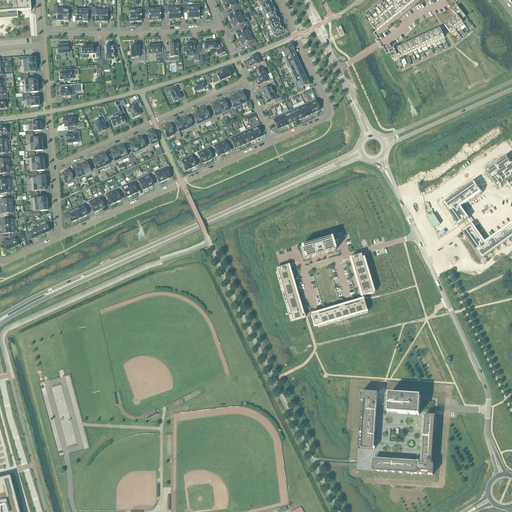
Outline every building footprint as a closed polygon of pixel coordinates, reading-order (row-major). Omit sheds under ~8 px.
[(0,0),(0,20),(18,19),(17,12),(31,11),(29,0),(0,0)] [(238,5),(235,0),(234,0),(224,5),(225,7),(223,7),(225,11),(233,7),(234,10),(240,8),(243,7),(242,5),(240,6),(239,4),(238,5)] [(393,3),(401,12),(405,9),(398,0),(397,0),(393,3)] [(397,0),(398,0),(405,9),(409,6),(403,0),(397,0)] [(261,5),(263,10),(272,6),(271,4),(272,3),(271,1),(261,5)] [(393,3),(389,7),(396,16),(401,12),(393,3)] [(203,10),(203,4),(198,4),(199,7),(193,8),(193,6),(194,18),(196,18),(196,20),(200,19),(199,11),(203,10)] [(65,22),(68,22),(69,14),(72,14),(73,5),(69,5),(69,8),(63,8),(63,21),(65,21),(65,22)] [(80,21),(82,21),(82,9),(77,8),(77,7),(73,7),(73,5),(72,14),(76,14),(76,23),(80,23),(80,21)] [(92,14),(92,6),(88,5),(88,9),(82,9),(82,21),(84,21),(84,23),(88,23),(88,14),(92,14)] [(180,12),(184,11),(183,5),(179,5),(179,6),(174,7),(174,19),(177,19),(177,21),(180,20),(180,12)] [(187,11),(188,20),(191,20),(191,18),(194,18),(193,6),(187,6),(187,5),(183,5),(184,11),(187,11)] [(60,21),(63,21),(63,8),(57,8),(57,7),(53,6),(53,13),(57,13),(57,22),(60,22),(60,21)] [(99,22),(101,22),(102,11),(102,9),(96,9),(96,8),(92,8),(92,6),(92,14),(96,14),(95,23),(99,23),(99,22)] [(160,7),(154,8),(155,20),(157,20),(157,22),(161,22),(160,13),(164,13),(164,6),(160,6),(160,7)] [(172,19),(174,19),(174,7),(168,7),(168,6),(164,6),(164,13),(168,12),(168,21),(172,21),(172,19)] [(263,10),(265,15),(275,11),(274,8),(273,8),(272,6),(263,10)] [(140,9),(135,9),(136,22),(138,21),(138,23),(142,23),(141,14),(145,14),(144,7),(140,7),(140,9)] [(155,20),(154,8),(149,8),(149,7),(144,7),(145,14),(149,13),(149,22),(153,22),(153,21),(155,20)] [(389,7),(385,10),(386,11),(393,19),(396,16),(389,7)] [(456,9),(453,11),(456,15),(457,16),(463,23),(468,20),(458,7),(456,9)] [(111,16),(112,8),(107,8),(107,11),(102,11),(101,22),(104,22),(104,24),(108,24),(108,20),(107,20),(107,18),(107,17),(107,16),(111,16)] [(133,22),(136,22),(135,9),(135,11),(129,11),(129,8),(125,8),(125,15),(129,15),(130,23),(133,23),(133,22)] [(228,18),(229,21),(231,20),(232,22),(241,18),(243,17),(241,12),(242,11),(240,8),(234,10),(236,14),(228,18)] [(265,15),(267,20),(277,16),(276,13),(275,11),(265,15)] [(382,14),(389,22),(393,19),(386,11),(382,14)] [(382,13),(378,16),(385,25),(389,22),(382,14),(382,13)] [(267,20),(270,25),(280,20),(278,18),(277,16),(267,20)] [(374,19),(381,28),(385,25),(378,16),(374,19)] [(457,16),(453,20),(459,28),(460,29),(465,25),(463,24),(463,23),(457,16)] [(241,25),(242,28),(248,25),(247,22),(244,23),(241,18),(232,22),(233,24),(231,25),(233,28),(241,25)] [(373,18),(369,22),(371,24),(376,32),(377,32),(381,28),(374,19),(373,18)] [(270,25),(272,30),(281,26),(280,23),(281,23),(280,20),(270,25)] [(453,20),(449,23),(456,31),(456,30),(459,28),(453,20)] [(449,23),(445,26),(448,30),(451,34),(452,35),(457,31),(456,30),(456,31),(449,23)] [(239,38),(240,40),(251,35),(249,35),(247,31),(250,29),(248,25),(242,28),(244,32),(236,35),(237,39),(239,38)] [(281,26),(272,30),(274,35),(276,38),(282,35),(281,32),(284,31),(283,28),(282,28),(281,26)] [(340,37),(344,35),(340,26),(336,28),(340,37)] [(440,29),(435,31),(440,42),(445,39),(441,29),(440,29)] [(435,31),(431,33),(436,44),(440,42),(435,31)] [(431,33),(427,35),(431,44),(430,44),(431,46),(436,44),(431,33)] [(253,40),(251,35),(240,40),(241,42),(239,43),(241,46),(249,42),(250,46),(257,43),(255,39),(253,40)] [(427,35),(422,37),(426,46),(427,46),(430,44),(431,44),(427,35)] [(422,37),(417,40),(421,48),(422,49),(427,47),(427,46),(426,46),(422,37)] [(417,40),(412,42),(416,50),(417,50),(421,48),(417,40)] [(208,42),(204,42),(205,50),(216,49),(217,51),(221,49),(218,45),(216,45),(216,41),(211,42),(208,42)] [(412,42),(408,44),(412,53),(417,51),(417,50),(416,50),(412,42)] [(184,53),(187,53),(187,56),(195,55),(195,59),(195,61),(199,61),(198,46),(195,47),(194,43),(192,44),(192,43),(188,43),(188,44),(186,44),(187,47),(183,48),(184,53)] [(408,44),(404,46),(408,55),(412,53),(408,44)] [(66,45),(57,46),(58,51),(57,51),(57,54),(58,54),(58,55),(68,54),(69,59),(72,59),(72,51),(68,51),(68,47),(68,45),(66,45)] [(148,54),(156,54),(159,54),(160,60),(162,60),(163,64),(164,64),(163,48),(160,48),(159,45),(155,46),(152,46),(148,46),(148,54)] [(170,54),(164,54),(165,61),(169,61),(174,60),(174,57),(178,57),(177,45),(169,45),(170,46),(168,46),(169,50),(170,50),(170,54)] [(80,48),(80,52),(82,52),(82,59),(88,58),(87,55),(96,54),(96,58),(98,57),(100,57),(99,47),(93,48),(93,46),(90,46),(88,46),(84,46),(85,47),(81,47),(81,48),(80,48)] [(107,61),(114,60),(113,46),(105,47),(105,51),(101,51),(103,70),(110,69),(109,65),(107,65),(107,61)] [(285,57),(294,53),(293,50),(294,50),(292,46),(289,48),(289,49),(286,50),(285,47),(278,50),(280,53),(283,52),(285,57)] [(404,46),(399,48),(403,57),(404,56),(408,55),(404,46)] [(139,59),(140,62),(144,61),(144,64),(146,63),(145,48),(144,48),(144,50),(141,50),(141,51),(139,51),(139,47),(131,47),(132,59),(133,59),(137,58),(137,59),(139,59)] [(399,48),(395,50),(399,61),(405,58),(404,56),(403,57),(399,48)] [(395,50),(389,53),(394,63),(395,65),(400,63),(399,61),(395,50)] [(286,63),(297,58),(296,55),(295,55),(294,53),(285,57),(283,58),(286,63)] [(248,62),(247,62),(249,66),(250,66),(250,68),(258,64),(259,67),(266,64),(264,61),(262,62),(259,56),(257,57),(247,61),(248,62)] [(21,61),(21,67),(36,66),(35,59),(27,60),(27,57),(19,57),(19,61),(21,61)] [(202,57),(200,57),(201,65),(205,64),(208,63),(208,60),(204,60),(204,57),(202,57)] [(288,68),(299,63),(298,61),(299,61),(297,58),(286,63),(288,68)] [(288,68),(291,74),(302,69),(301,68),(302,68),(301,65),(300,66),(299,63),(288,68)] [(253,75),(255,79),(256,79),(267,74),(265,68),(267,67),(266,64),(259,67),(261,70),(253,73),(253,75)] [(29,76),(28,76),(28,73),(36,72),(36,70),(36,66),(21,67),(22,73),(20,73),(21,77),(29,76)] [(226,72),(224,69),(226,69),(225,68),(215,72),(217,72),(218,75),(217,76),(218,78),(213,80),(215,82),(214,82),(214,83),(219,81),(220,82),(225,79),(231,77),(228,71),(226,72)] [(293,79),(304,74),(303,70),(302,71),(302,69),(291,74),(293,79)] [(61,80),(63,80),(64,82),(69,82),(69,79),(72,79),(72,75),(73,75),(78,75),(77,70),(78,70),(77,70),(71,70),(71,71),(70,71),(70,70),(63,70),(63,73),(60,73),(60,77),(60,80),(61,80)] [(256,80),(255,81),(257,85),(258,84),(258,86),(266,82),(268,85),(274,82),(273,79),(270,80),(267,74),(256,79),(256,80)] [(295,84),(306,79),(305,77),(306,77),(304,74),(293,79),(295,84)] [(29,77),(29,76),(21,77),(21,81),(24,81),(24,87),(23,87),(37,86),(37,82),(36,79),(28,80),(28,77),(29,77)] [(205,83),(203,78),(200,79),(201,82),(196,84),(196,85),(192,86),(193,88),(192,88),(194,92),(195,92),(195,93),(199,91),(200,91),(202,90),(204,89),(202,85),(205,83)] [(297,89),(296,90),(298,93),(304,90),(303,87),(306,86),(306,87),(309,85),(308,81),(307,82),(306,79),(295,84),(297,89)] [(262,93),(261,93),(263,97),(264,98),(273,93),(276,92),(273,86),(275,85),(274,82),(268,85),(269,88),(261,91),(262,93)] [(61,92),(60,92),(61,96),(62,96),(62,97),(67,96),(67,97),(71,97),(70,96),(72,96),(72,93),(74,93),(81,92),(80,89),(80,84),(62,86),(62,89),(61,89),(61,92)] [(181,99),(178,92),(182,91),(179,84),(174,86),(176,88),(169,91),(172,97),(171,97),(173,102),(174,101),(174,102),(181,99)] [(22,93),(22,97),(30,96),(30,93),(38,93),(37,86),(23,87),(23,93),(22,93)] [(247,105),(242,93),(241,94),(240,93),(236,95),(237,96),(236,96),(241,108),(240,105),(244,104),(245,106),(247,105)] [(264,98),(263,99),(265,103),(266,103),(267,104),(274,101),(276,103),(282,100),(281,97),(278,98),(276,99),(273,93),(264,98)] [(38,107),(39,107),(38,99),(31,99),(31,100),(30,100),(30,97),(30,96),(22,97),(23,101),(25,101),(26,107),(31,107),(38,107)] [(241,108),(236,96),(235,96),(231,97),(231,98),(230,99),(233,107),(230,108),(233,114),(236,113),(235,110),(241,108)] [(319,105),(318,101),(316,101),(315,99),(310,102),(315,113),(320,111),(318,105),(319,105)] [(130,113),(133,118),(140,115),(136,107),(139,106),(137,101),(131,103),(133,106),(128,108),(129,109),(127,110),(129,113),(130,113)] [(218,104),(223,116),(229,113),(230,116),(233,114),(230,108),(227,109),(224,101),(222,102),(222,101),(218,103),(218,104)] [(309,115),(315,113),(310,102),(304,104),(309,115)] [(223,116),(218,104),(217,105),(217,104),(213,106),(211,107),(215,115),(212,116),(215,123),(218,121),(217,119),(223,116)] [(304,118),(310,116),(309,115),(304,104),(299,106),(304,118)] [(121,105),(117,106),(120,112),(113,115),(115,118),(110,120),(111,120),(112,122),(111,122),(113,126),(114,127),(118,125),(121,124),(125,122),(121,115),(121,113),(124,112),(121,105)] [(299,106),(294,109),(299,120),(304,118),(299,106)] [(204,122),(205,124),(211,121),(212,124),(215,123),(212,116),(209,117),(206,110),(204,110),(204,109),(200,111),(200,112),(199,112),(204,122)] [(293,122),(294,122),(299,120),(294,109),(288,111),(293,122)] [(288,111),(283,113),(288,125),(293,122),(288,111)] [(198,125),(204,122),(199,112),(198,113),(198,112),(194,114),(194,115),(193,115),(197,123),(194,124),(197,131),(200,129),(198,125)] [(288,125),(283,113),(278,116),(283,127),(283,128),(288,125)] [(106,122),(104,116),(100,118),(101,120),(95,123),(99,134),(106,130),(103,124),(106,122)] [(283,127),(278,116),(269,120),(272,125),(275,124),(277,130),(283,127)] [(197,131),(194,124),(191,125),(188,118),(186,118),(182,119),(182,120),(181,121),(186,132),(192,130),(194,132),(197,131)] [(68,131),(76,131),(76,127),(75,119),(63,120),(64,124),(65,124),(65,128),(67,127),(68,131)] [(175,132),(178,139),(182,138),(179,133),(185,130),(186,132),(181,121),(180,121),(180,120),(176,122),(176,123),(175,123),(178,131),(175,132)] [(26,132),(25,132),(25,136),(33,135),(33,131),(33,132),(41,131),(40,124),(40,123),(40,124),(33,124),(33,125),(26,125),(26,132)] [(260,124),(251,128),(256,139),(261,137),(259,131),(262,130),(260,124)] [(169,126),(168,127),(167,126),(163,128),(164,128),(163,129),(168,141),(174,138),(175,140),(178,139),(175,132),(173,134),(169,126)] [(0,134),(3,134),(3,137),(11,137),(10,133),(8,133),(7,127),(0,127),(0,134)] [(251,128),(246,130),(251,142),(256,139),(251,128)] [(246,130),(241,133),(246,144),(251,142),(246,130)] [(66,143),(68,143),(68,144),(72,144),(72,143),(77,143),(77,138),(80,137),(79,132),(73,132),(73,135),(65,136),(66,138),(65,138),(65,139),(66,139),(66,143)] [(153,147),(159,145),(154,133),(153,133),(152,133),(148,134),(149,135),(147,136),(151,144),(148,145),(151,151),(154,150),(153,147)] [(241,133),(235,135),(240,146),(241,147),(246,145),(245,144),(246,144),(241,133)] [(33,135),(25,136),(26,139),(27,139),(28,145),(42,144),(42,140),(41,140),(41,138),(33,138),(33,135)] [(231,141),(228,142),(229,145),(232,143),(235,149),(240,146),(235,135),(230,137),(231,141)] [(0,147),(10,147),(9,141),(11,141),(11,137),(3,137),(3,138),(4,141),(0,141),(0,147)] [(151,151),(148,145),(145,146),(141,138),(140,139),(140,138),(136,140),(136,141),(135,141),(140,153),(146,150),(148,153),(151,151)] [(224,140),(218,143),(223,155),(228,152),(229,151),(227,146),(229,145),(228,142),(227,139),(224,140)] [(140,153),(135,141),(134,142),(134,141),(130,143),(129,144),(132,152),(130,153),(132,160),(136,158),(134,156),(140,153)] [(218,143),(210,146),(213,152),(216,151),(218,156),(219,156),(219,157),(223,155),(218,143)] [(27,152),(24,152),(24,156),(27,156),(35,155),(34,151),(35,151),(35,152),(43,151),(42,144),(28,145),(28,152),(27,152)] [(117,149),(122,161),(128,158),(129,161),(132,160),(130,153),(127,154),(123,147),(122,147),(121,146),(117,148),(118,149),(117,149)] [(210,146),(202,150),(208,162),(212,160),(211,159),(213,159),(210,153),(213,152),(210,146)] [(10,147),(0,147),(0,154),(5,154),(5,157),(12,157),(12,153),(10,153),(10,147)] [(111,161),(114,168),(117,166),(116,164),(122,161),(117,149),(116,150),(116,149),(112,151),(112,152),(111,152),(114,160),(111,161)] [(198,152),(194,153),(196,157),(197,159),(199,158),(202,164),(203,163),(204,164),(208,162),(202,150),(198,152)] [(191,155),(186,157),(191,168),(196,166),(194,161),(197,159),(196,157),(194,153),(191,155)] [(35,155),(27,156),(27,159),(29,159),(29,165),(43,164),(44,164),(43,160),(43,158),(35,158),(35,155)] [(99,158),(104,169),(110,167),(111,169),(114,168),(111,161),(108,162),(105,155),(103,155),(99,156),(99,157),(99,158)] [(0,167),(12,167),(11,167),(9,167),(9,161),(13,161),(12,157),(5,157),(5,161),(0,161),(0,167)] [(93,169),(96,176),(99,175),(98,172),(104,169),(99,158),(98,158),(98,157),(93,159),(94,160),(92,160),(96,168),(93,169)] [(186,157),(177,161),(180,167),(183,166),(185,171),(186,171),(191,169),(191,168),(186,157)] [(511,166),(507,160),(486,174),(498,190),(507,184),(511,190),(511,189),(511,166)] [(80,166),(86,177),(92,175),(93,177),(96,176),(93,169),(90,171),(87,163),(85,164),(85,163),(81,165),(80,166)] [(30,172),(28,172),(29,175),(37,175),(36,175),(36,171),(36,172),(44,171),(44,164),(43,164),(29,165),(30,172)] [(75,178),(78,184),(81,183),(80,180),(86,177),(80,166),(79,165),(75,167),(76,168),(74,169),(78,176),(75,178)] [(168,165),(160,169),(165,181),(170,179),(169,178),(170,178),(168,173),(171,171),(168,165)] [(139,166),(124,173),(125,176),(136,172),(137,175),(142,173),(139,166)] [(12,167),(0,167),(0,174),(6,174),(7,177),(6,177),(14,177),(14,173),(12,173),(12,167)] [(160,169),(151,173),(154,179),(157,177),(159,183),(160,182),(161,183),(165,181),(160,169)] [(72,179),(68,171),(67,172),(67,171),(63,173),(63,174),(62,174),(63,177),(62,177),(64,181),(65,181),(67,186),(73,183),(75,186),(78,184),(75,178),(72,179)] [(151,173),(143,176),(148,188),(152,187),(152,186),(153,185),(151,180),(154,179),(151,173)] [(37,175),(29,175),(29,179),(30,179),(31,185),(45,184),(45,177),(37,178),(36,178),(36,175),(37,175)] [(139,182),(136,184),(137,186),(140,185),(143,190),(144,189),(144,190),(148,188),(143,176),(138,179),(139,182)] [(0,187),(13,187),(13,181),(14,180),(14,177),(6,177),(7,177),(7,181),(0,181),(0,187)] [(135,180),(127,184),(132,195),(137,193),(135,187),(137,186),(136,184),(135,180)] [(462,191),(443,205),(450,215),(451,214),(452,216),(452,217),(454,221),(455,220),(457,222),(456,223),(459,227),(468,220),(459,207),(481,192),(474,183),(470,185),(471,186),(469,188),(468,187),(464,190),(465,191),(463,192),(462,191)] [(31,192),(30,192),(30,195),(38,195),(38,191),(45,191),(45,188),(46,188),(45,184),(31,185),(31,192)] [(127,184),(118,187),(121,193),(124,192),(126,197),(127,197),(128,198),(132,195),(127,184)] [(13,187),(0,187),(0,194),(8,194),(8,197),(16,197),(15,193),(14,193),(13,187)] [(115,189),(110,191),(115,203),(120,201),(119,201),(121,200),(118,195),(121,193),(118,187),(115,189)] [(110,191),(102,195),(105,201),(107,199),(110,205),(115,203),(110,191)] [(38,195),(30,195),(31,199),(32,199),(32,205),(47,204),(47,200),(46,200),(46,198),(38,198),(38,195)] [(102,195),(94,199),(99,211),(103,209),(103,208),(104,207),(102,202),(105,201),(102,195)] [(0,207),(12,207),(12,201),(16,200),(16,197),(8,197),(8,201),(0,201),(0,204),(0,203),(0,207)] [(94,199),(86,202),(88,208),(91,207),(93,212),(95,212),(99,211),(94,199)] [(81,204),(77,206),(82,218),(87,216),(86,215),(88,215),(85,209),(88,208),(86,202),(85,202),(87,206),(84,207),(83,203),(81,204)] [(33,211),(32,212),(32,215),(40,215),(40,214),(39,214),(39,211),(40,211),(40,212),(47,211),(47,204),(32,205),(33,211)] [(77,206),(72,208),(77,220),(82,218),(77,206)] [(12,207),(0,207),(0,211),(0,212),(1,212),(1,214),(9,214),(10,217),(17,217),(17,213),(13,213),(12,207)] [(72,208),(63,212),(66,218),(69,217),(71,222),(72,222),(77,220),(72,208)] [(1,228),(16,227),(16,220),(17,220),(17,217),(10,217),(10,221),(9,221),(8,221),(2,221),(2,224),(1,224),(1,228)] [(41,228),(38,229),(41,237),(45,235),(44,234),(49,232),(47,226),(50,225),(47,219),(44,221),(45,222),(40,225),(41,228)] [(471,225),(462,232),(482,260),(482,259),(484,257),(485,258),(489,255),(488,254),(490,253),(491,254),(495,251),(494,250),(496,248),(497,249),(501,247),(500,246),(503,244),(503,245),(507,242),(506,241),(509,240),(509,241),(511,238),(511,225),(485,244),(471,225)] [(33,228),(26,231),(26,232),(26,235),(27,235),(30,234),(32,239),(32,240),(37,238),(38,239),(41,237),(38,229),(36,226),(33,228)] [(16,227),(1,228),(2,232),(3,232),(3,234),(11,234),(11,237),(19,236),(18,233),(17,233),(16,227)] [(12,241),(4,245),(5,248),(4,249),(6,253),(9,251),(9,250),(17,247),(20,246),(19,236),(11,237),(11,238),(12,241)] [(330,239),(302,247),(306,260),(333,252),(330,239)] [(361,255),(350,258),(362,297),(373,294),(370,286),(368,280),(362,259),(361,255)] [(287,266),(277,269),(292,321),(305,317),(304,315),(302,316),(287,266)] [(364,301),(311,316),(314,327),(318,326),(339,320),(346,318),(353,315),(359,313),(367,311),(364,301)] [(377,402),(378,394),(361,392),(361,401),(364,401),(361,449),(372,450),(373,446),(372,446),(376,402),(377,402)] [(419,415),(420,397),(389,394),(387,413),(419,415)] [(373,460),(372,471),(433,475),(434,464),(432,464),(435,416),(426,416),(425,420),(422,464),(377,460),(373,460)] [(0,511),(19,511),(10,476),(0,478),(0,511)]
